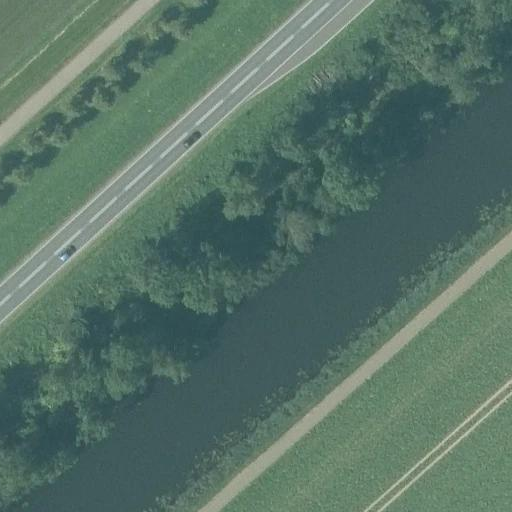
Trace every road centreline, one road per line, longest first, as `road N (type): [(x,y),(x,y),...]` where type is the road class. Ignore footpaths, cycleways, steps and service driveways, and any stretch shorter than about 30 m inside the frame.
road 1 (trunk): [(0,295),(325,0)]
road 2 (unclassified): [(0,135),(148,0)]
